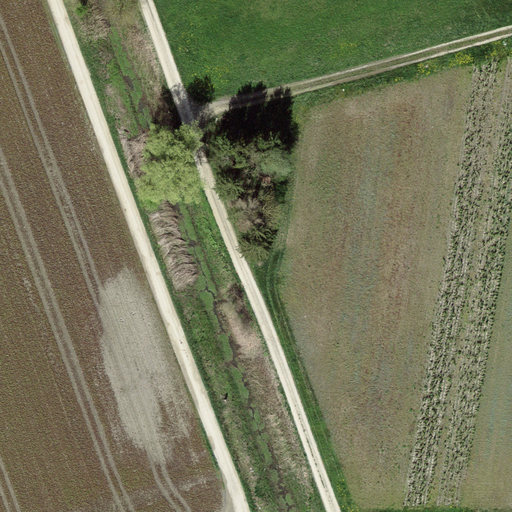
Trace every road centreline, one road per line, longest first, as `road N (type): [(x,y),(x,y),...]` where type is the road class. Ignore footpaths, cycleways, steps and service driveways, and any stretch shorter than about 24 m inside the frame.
road 1 (track): [(334,511),(140,0)]
road 2 (track): [(239,511),(55,0)]
road 3 (track): [(511,30),(184,118)]
